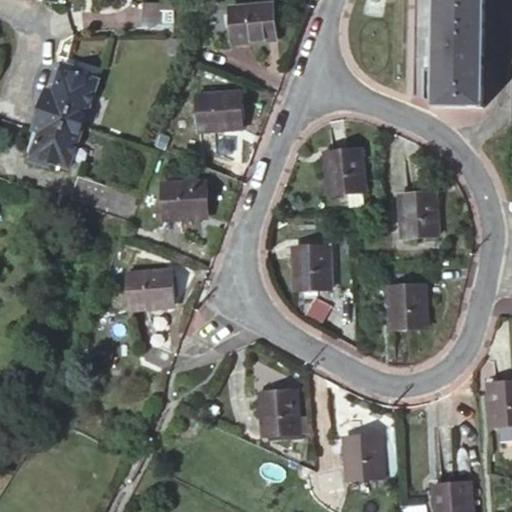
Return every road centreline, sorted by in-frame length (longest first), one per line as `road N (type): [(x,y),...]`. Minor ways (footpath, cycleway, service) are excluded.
road 1 (residential): [(299,76),(230,263),(235,296),(256,317),(386,381),(424,381),(449,359),(491,245),(477,189),(451,146),(421,120)]
road 2 (residential): [(421,120),(299,76)]
